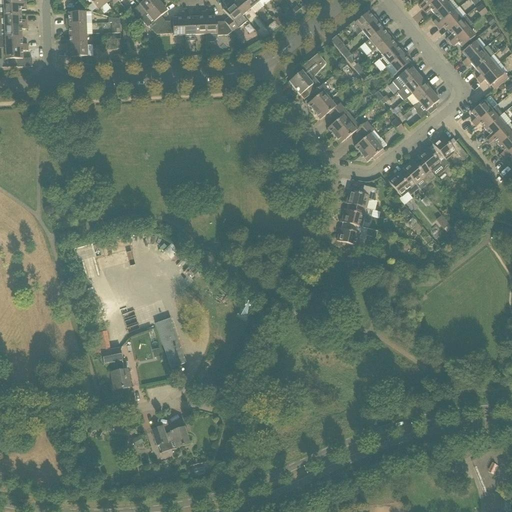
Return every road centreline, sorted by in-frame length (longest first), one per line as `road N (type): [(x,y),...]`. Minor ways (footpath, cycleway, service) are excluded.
road 1 (tertiary): [(511,408),(414,420),(180,504),(108,511),(0,501)]
road 2 (tertiary): [(226,511),(419,434),(511,423)]
road 3 (residential): [(0,413),(104,413),(175,402),(224,413)]
road 4 (tertiary): [(47,84),(229,76),(261,66)]
road 5 (residential): [(444,115),(454,85),(386,0)]
road 6 (residential): [(335,168),(374,172),(444,115)]
road 7 (residential): [(261,66),(335,168)]
